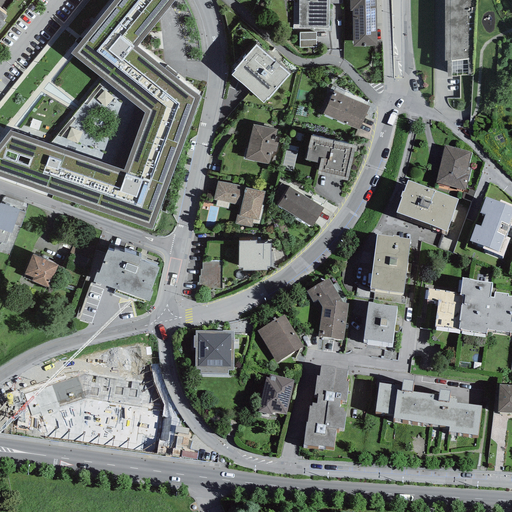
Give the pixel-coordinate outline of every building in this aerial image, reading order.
[(173,0),(113,0),(70,52),(145,112),(123,171),(10,130),(0,142),(0,175),(151,229),(201,96),(137,45),(173,0)] [(298,0),(299,27),(328,27),(329,3),(328,0),(298,0)] [(375,0),(349,0),(349,10),(352,10),(353,45),(377,45),(375,0)] [(472,0),(444,0),(444,59),(447,59),(447,77),(470,75),(472,0)] [(242,32),(234,26),(232,37),(241,39),(242,32)] [(316,33),(299,33),(300,47),(316,47),(316,33)] [(294,75),(255,41),(226,73),(265,108),(294,75)] [(370,107),(334,90),(323,113),(359,130),(370,107)] [(274,142),(277,129),(253,124),(245,159),(269,164),(272,151),(276,152),(278,142),(274,142)] [(311,135),(306,159),(319,162),(317,173),(348,180),(356,145),(311,135)] [(471,156),(444,150),(436,187),(465,194),(471,168),(468,168),(471,156)] [(246,186),(217,180),(213,199),(239,205),(235,224),(258,228),(259,224),(265,191),(246,187),(246,186)] [(446,235),(458,203),(409,185),(404,197),(403,196),(401,201),(402,202),(397,217),(446,235)] [(324,206),(289,186),(278,206),(313,226),(324,206)] [(0,202),(0,241),(6,243),(10,232),(11,232),(19,209),(0,202)] [(499,210),(485,205),(479,221),(485,223),(481,235),(475,233),(469,249),(483,254),(482,257),(503,264),(510,245),(506,244),(510,233),(511,233),(511,211),(500,208),(499,210)] [(369,292),(403,296),(410,242),(376,238),(369,292)] [(256,241),(242,241),(242,242),(239,242),(239,267),(242,267),(243,270),(267,270),(267,266),(270,266),(270,243),(256,243),(256,241)] [(133,255),(124,252),(124,253),(114,249),(113,252),(107,249),(99,273),(96,272),(93,281),(120,291),(149,301),(153,292),(150,291),(159,267),(140,260),(141,257),(133,255)] [(58,265),(33,254),(23,276),(48,287),(58,265)] [(201,284),(222,285),(223,259),(201,258),(201,284)] [(329,283),(307,297),(313,308),(318,304),(322,312),(318,341),(343,344),(349,307),(344,306),(329,283)] [(492,291),(462,288),(460,303),(456,302),(456,301),(428,298),(427,308),(438,310),(435,333),(459,336),(459,337),(486,341),(487,337),(511,340),(511,329),(511,325),(511,304),(508,304),(508,302),(495,300),(494,306),(490,306),(492,291)] [(355,305),(355,314),(365,314),(365,305),(355,305)] [(363,349),(392,352),(397,315),(368,311),(363,349)] [(257,335),(277,366),(303,349),(284,318),(257,335)] [(234,338),(195,338),(195,343),(193,343),(193,355),(195,355),(195,375),(199,375),(199,379),(228,379),(228,375),(234,376),(234,338)] [(335,376),(321,375),(319,385),(316,385),(314,402),(313,402),(311,416),(309,415),(307,430),(306,430),(303,453),(318,455),(318,453),(334,455),(336,437),(339,438),(339,436),(344,437),(345,421),(344,421),(344,418),(339,417),(340,408),(346,408),(348,390),(346,389),(347,379),(335,377),(335,376)] [(286,421),(294,387),(271,382),(270,386),(265,385),(258,419),(272,422),(273,418),(286,421)] [(511,385),(499,384),(497,412),(511,413),(511,385)] [(402,389),(378,386),(375,415),(394,417),(393,423),(449,430),(448,435),(477,438),(480,409),(456,406),(456,403),(449,402),(449,398),(439,397),(439,399),(412,395),(413,388),(402,387),(402,389)]
